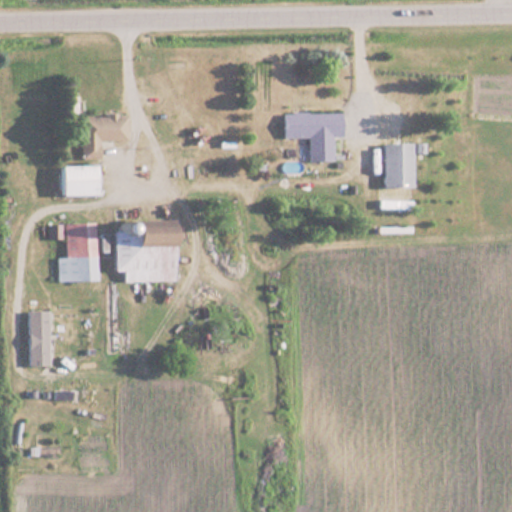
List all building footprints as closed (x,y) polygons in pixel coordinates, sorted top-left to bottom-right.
[(338,138),(338,112),(277,112),(277,137),(304,137),(304,159),(329,159),(329,138),(338,138)] [(124,140),(124,115),(76,115),(76,159),(95,159),(95,140),(124,140)] [(406,186),(406,142),(376,142),(376,186),(406,186)] [(54,195),(90,195),(90,166),(54,166),(54,195)] [(168,281),(166,223),(108,225),(108,210),(102,210),(103,214),(98,214),(98,235),(107,235),(108,271),(117,270),(117,282),(168,281)] [(91,280),(89,222),(45,224),(45,239),(60,239),(60,257),(52,257),(53,281),(91,280)]
